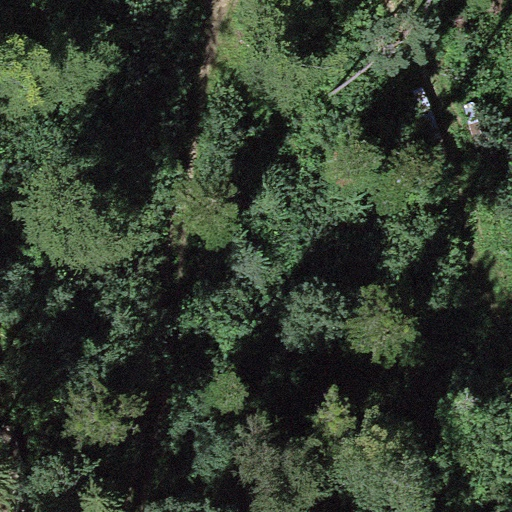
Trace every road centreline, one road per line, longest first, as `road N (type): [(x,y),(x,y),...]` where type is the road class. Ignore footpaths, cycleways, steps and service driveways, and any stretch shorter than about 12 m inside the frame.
road 1 (track): [(125,511),(172,308),(194,119),(223,0)]
road 2 (track): [(387,0),(429,88),(489,295),(511,329)]
